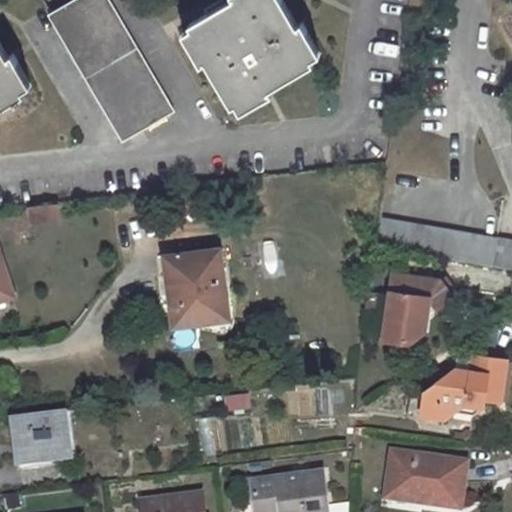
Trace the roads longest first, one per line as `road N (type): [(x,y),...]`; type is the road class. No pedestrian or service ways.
road 1 (unclassified): [(0,170),(345,125),(369,0)]
road 2 (unclassified): [(511,218),(456,201),(452,173),(474,0)]
road 3 (unknown): [(0,359),(77,339),(136,264)]
